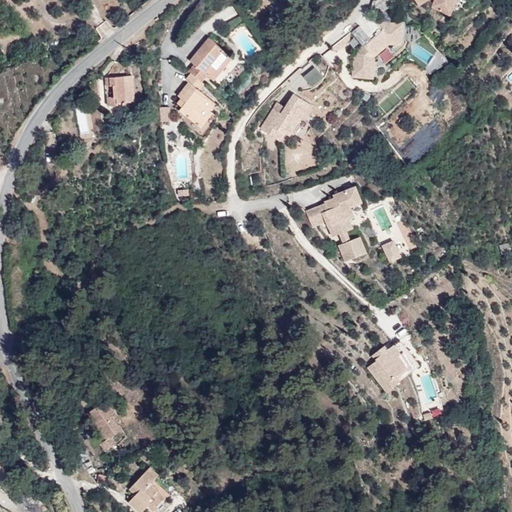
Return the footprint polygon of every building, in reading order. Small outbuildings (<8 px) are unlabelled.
[(413,0),(416,3),(420,0),(431,0),(429,5),(447,13),(453,0),(413,0)] [(378,23),(369,13),(350,31),(362,44),(354,51),(353,75),(372,76),(373,54),(387,41),(398,41),(398,21),(386,21),(386,23),(378,23)] [(198,88),(200,90),(205,84),(203,81),(208,75),(214,81),(233,58),(209,38),(190,61),(195,65),(190,71),(191,73),(186,80),(189,82),(197,89),(198,88)] [(306,76),(314,87),(326,78),(317,67),(306,76)] [(135,102),(133,75),(105,78),(106,87),(113,86),(114,96),(107,97),(107,106),(118,105),(118,103),(135,102)] [(182,98),(187,102),(197,89),(189,82),(179,96),(182,98)] [(187,102),(183,107),(180,110),(201,127),(213,112),(211,110),(216,103),(200,90),(198,88),(197,89),(187,102)] [(281,113),(273,108),(261,129),(280,141),(285,133),(289,135),(310,103),(294,93),(285,108),(281,113)] [(179,103),(183,107),(187,102),(182,98),(179,103)] [(277,102),(273,108),(281,113),(285,108),(277,102)] [(79,110),(83,131),(90,130),(86,109),(79,110)] [(327,218),(328,221),(335,236),(342,233),(346,242),(341,244),(348,260),(369,251),(362,235),(352,239),(348,230),(355,227),(351,219),(356,216),(352,206),(363,201),(356,185),(334,195),(335,198),(326,201),(327,203),(332,216),(327,218)] [(315,227),(328,221),(327,218),(332,216),(327,203),(308,212),(315,227)] [(404,254),(396,239),(386,244),(393,260),(404,254)] [(509,244),(500,246),(502,254),(511,251),(509,244)] [(390,382),(393,379),(401,374),(404,379),(418,369),(399,343),(386,352),(383,348),(375,355),(377,358),(374,361),(375,363),(366,370),(385,395),(394,388),(390,382)] [(113,417),(104,401),(84,413),(100,441),(94,445),(98,452),(111,445),(107,438),(118,432),(110,419),(113,417)] [(14,468),(6,453),(0,455),(0,461),(6,473),(9,487),(18,485),(14,468)] [(145,472),(154,480),(159,475),(150,467),(145,472)] [(153,511),(166,498),(151,484),(154,480),(145,472),(130,489),(136,495),(129,502),(139,511),(142,511),(148,506),(153,511)] [(104,485),(106,477),(99,475),(96,483),(104,485)] [(151,484),(166,498),(169,495),(154,480),(151,484)] [(127,499),(129,502),(136,495),(130,489),(126,493),(126,495),(127,499)]
